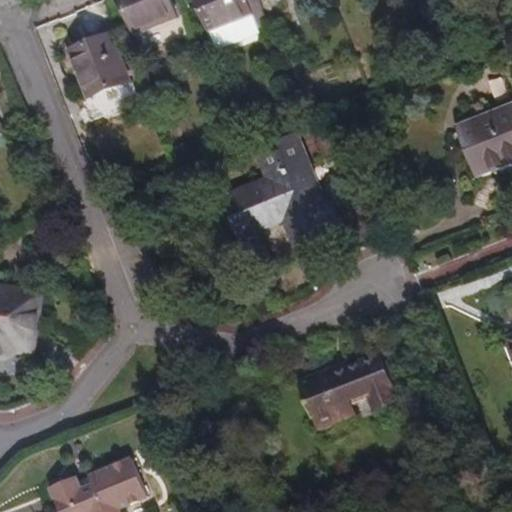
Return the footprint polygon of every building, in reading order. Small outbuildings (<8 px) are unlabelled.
[(172,33),(159,0),(124,0),(114,4),(131,49),(172,33)] [(262,37),(247,0),(200,0),(186,5),(209,64),(214,65),(249,52),(251,46),(249,42),(262,37)] [(122,96),(105,50),(67,65),(84,111),(122,96)] [(447,64),(441,50),(433,54),(439,68),(447,64)] [(511,176),(511,128),(509,122),(453,144),(472,192),(511,176)] [(334,238),(321,203),(316,205),(295,151),(252,168),(262,193),(218,211),(236,255),(263,245),(261,239),(281,231),(291,255),(334,238)] [(194,173),(188,158),(171,164),(176,179),(194,173)] [(135,228),(126,206),(105,214),(113,236),(135,228)] [(39,308),(0,302),(0,371),(15,363),(30,365),(39,308)] [(395,410),(378,367),(342,381),(343,384),(336,386),(334,380),(298,394),(318,441),(353,427),(349,417),(369,409),(373,419),(395,410)] [(140,511),(145,510),(130,472),(89,489),(91,495),(79,499),(75,489),(48,500),(52,511),(140,511)]
